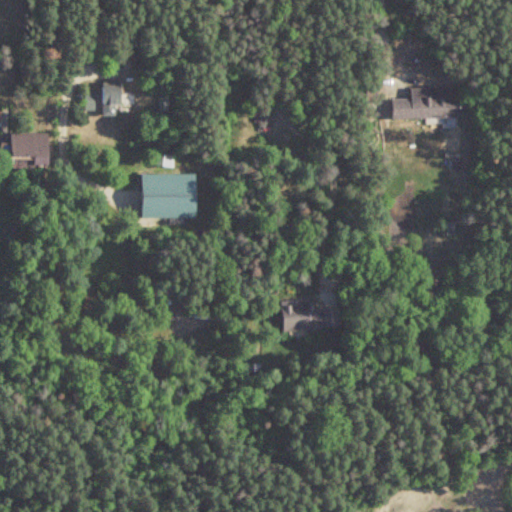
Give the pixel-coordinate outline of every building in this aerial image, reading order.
[(101,85),(101,115),(117,115),(117,104),(123,104),(123,85),(101,85)] [(410,88),(411,99),(393,100),(393,120),(459,119),(458,87),(410,88)] [(84,109),(94,109),(94,92),(84,92),(84,109)] [(11,143),(2,143),(2,166),(51,166),(51,132),(11,132),(11,143)] [(153,166),(137,164),(136,180),(171,183),(173,156),(154,154),(153,166)] [(282,301),(284,332),(340,329),(340,309),(316,310),(316,304),(307,304),(307,300),(282,301)]
